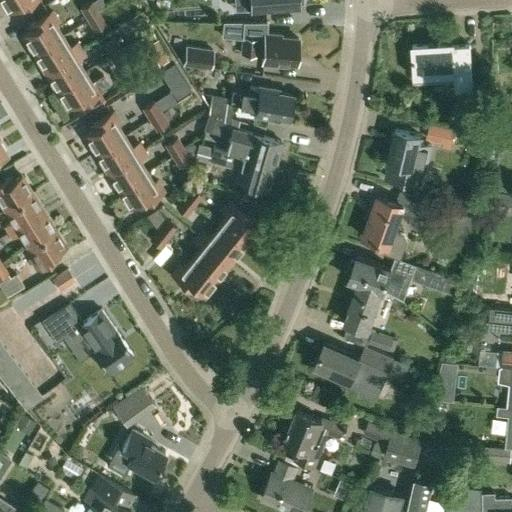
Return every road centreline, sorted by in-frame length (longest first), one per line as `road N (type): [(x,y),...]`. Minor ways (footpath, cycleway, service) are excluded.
road 1 (residential): [(238,414),(292,298),(345,144),(365,4)]
road 2 (residential): [(238,414),(185,372),(0,72)]
